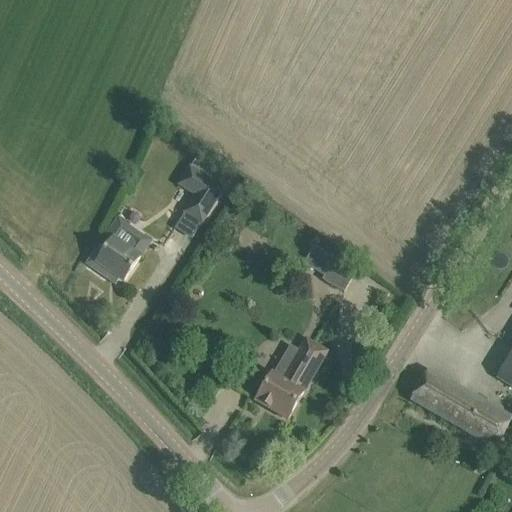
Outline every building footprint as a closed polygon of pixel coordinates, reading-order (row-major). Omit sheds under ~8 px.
[(225,190),(190,167),(179,186),(197,198),(175,231),(191,241),(225,190)] [(124,283),(150,246),(116,222),(105,239),(111,244),(106,251),(100,246),(89,263),(89,268),(104,278),(110,277),(112,274),(124,283)] [(315,249),(304,267),(326,279),(336,261),(315,249)] [(375,293),(356,322),(381,338),(399,308),(375,293)] [(275,375),(283,380),(281,383),(272,378),(257,403),(287,421),(327,354),(306,341),(300,352),(291,347),(275,375)] [(511,356),(498,380),(511,388),(511,356)] [(511,422),(511,420),(429,372),(411,402),(495,452),(511,422)] [(442,485),(469,502),(482,481),(454,464),(442,485)]
